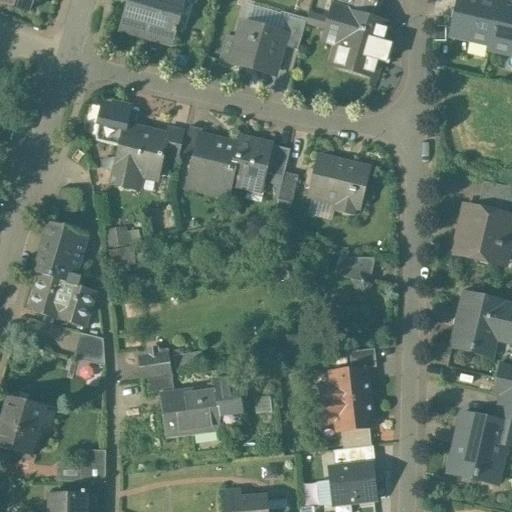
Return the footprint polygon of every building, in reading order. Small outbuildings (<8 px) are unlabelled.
[(3,0),(2,4),(29,13),(33,0),(3,0)] [(143,0),(141,7),(129,3),(122,31),(172,45),(173,40),(174,40),(178,29),(176,29),(184,0),(143,0)] [(384,0),(344,0),(342,10),(378,21),(384,0)] [(484,0),(459,0),(450,37),(489,46),(488,51),(489,51),(501,0),(499,0),(499,4),(484,0)] [(511,1),(505,0),(501,0),(489,51),(511,56),(511,1)] [(342,10),(333,8),(325,36),(346,43),(339,69),(376,79),(391,25),(378,21),(342,10)] [(307,23),(289,18),(285,34),(286,35),(283,46),(299,51),(307,23)] [(285,34),(244,23),(238,43),(245,45),(241,61),(276,71),(283,46),(286,35),(285,34)] [(203,130),(190,127),(183,157),(195,160),(200,138),(202,138),(203,130)] [(126,129),(124,128),(120,148),(111,186),(134,191),(138,174),(158,179),(167,138),(126,129)] [(202,138),(200,138),(195,160),(194,163),(199,165),(196,177),(210,180),(208,192),(228,196),(241,139),(239,147),(202,138)] [(256,145),(243,141),(243,139),(241,139),(228,196),(229,197),(231,185),(250,189),(252,182),(263,185),(265,173),(272,146),(257,143),(256,145)] [(291,151),(272,146),(265,173),(285,178),(286,173),(291,151)] [(370,169),(319,157),(309,197),(337,204),(335,212),(355,217),(357,209),(361,210),(370,169)] [(299,177),(286,173),(285,178),(279,201),(293,204),(299,177)] [(511,188),(487,183),(480,211),(506,217),(511,193),(511,188)] [(80,191),(61,189),(60,200),(58,200),(57,212),(78,213),(78,203),(82,203),(80,191)] [(480,211),(466,208),(459,237),(461,238),(458,253),(456,252),(455,254),(474,259),(474,260),(478,265),(484,267),(491,264),(491,263),(494,263),(497,247),(506,249),(511,224),(511,218),(506,217),(480,211)] [(140,224),(105,231),(114,265),(146,260),(146,259),(145,259),(140,224)] [(50,225),(36,274),(59,281),(69,284),(69,285),(78,288),(81,278),(76,277),(88,236),(50,225)] [(375,259),(339,258),(338,258),(334,277),(347,280),(355,282),(356,291),(366,293),(372,287),(371,276),(372,271),(375,260),(374,260),(375,259)] [(69,284),(59,281),(59,283),(40,278),(30,311),(86,328),(96,292),(78,288),(69,285),(69,284)] [(504,304),(465,295),(453,347),(492,357),(498,330),(511,333),(511,307),(504,306),(504,304)] [(105,340),(81,334),(75,359),(106,367),(105,340)] [(173,351),(177,378),(210,375),(205,347),(173,351)] [(375,350),(350,353),(352,370),(366,368),(366,369),(377,368),(375,350)] [(169,352),(140,356),(143,382),(173,377),(169,352)] [(352,370),(331,372),(333,385),(320,387),(322,404),(371,399),(368,380),(367,380),(366,369),(366,368),(352,370)] [(511,370),(501,368),(496,394),(503,395),(511,397),(511,370)] [(173,377),(143,382),(146,399),(162,397),(176,395),(173,377)] [(237,381),(215,384),(216,389),(219,413),(241,410),(237,381)] [(216,389),(176,395),(162,397),(168,438),(169,438),(169,437),(193,434),(193,435),(195,434),(195,433),(221,430),(219,413),(216,389)] [(511,397),(503,395),(496,422),(510,427),(511,427),(511,397)] [(45,408),(10,398),(0,432),(0,447),(32,457),(36,438),(37,439),(45,408)] [(371,399),(322,404),(324,422),(337,421),(338,434),(342,433),(370,430),(373,430),(371,417),(373,417),(371,399)] [(496,422),(464,415),(450,473),(478,479),(479,474),(498,478),(510,427),(496,422)] [(370,430),(342,433),(344,450),(370,447),(372,447),(370,430)] [(344,450),(335,451),(337,470),(372,466),(370,447),(344,450)] [(107,465),(83,465),(82,483),(106,483),(107,465)] [(267,498),(242,500),(241,492),(224,493),(225,511),(288,511),(289,510),(269,511),(267,498)] [(87,495),(50,495),(49,511),(87,511),(87,496),(87,495)] [(103,511),(104,496),(87,496),(87,511),(103,511)]
